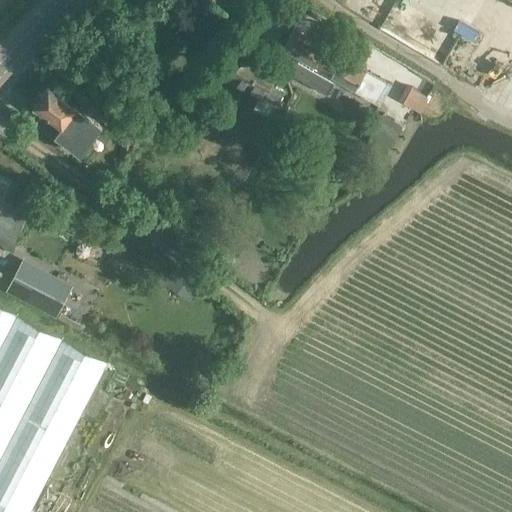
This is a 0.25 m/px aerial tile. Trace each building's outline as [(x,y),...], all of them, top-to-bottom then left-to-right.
[(286,66),(284,69),(327,94),(336,79),(379,104),(390,85),(365,70),(365,69),(331,50),(335,43),(326,38),(322,45),(291,27),(281,47),(283,48),(277,60),(286,66)] [(275,85),(286,66),(277,60),(256,50),(259,44),(238,34),(217,73),(277,104),(284,90),(275,85)] [(60,125),(54,134),(80,153),(102,123),(77,105),(49,83),(33,104),(60,125)] [(429,96),(407,84),(398,99),(420,111),(429,96)] [(402,124),(382,112),(367,140),(387,151),(402,124)] [(0,218),(9,223),(17,208),(0,199),(0,198),(6,186),(0,183),(0,218)] [(73,284),(23,258),(6,290),(56,316),(73,284)] [(162,299),(148,329),(167,338),(181,308),(162,299)] [(0,304),(0,505),(13,511),(29,511),(109,360),(0,304)]
